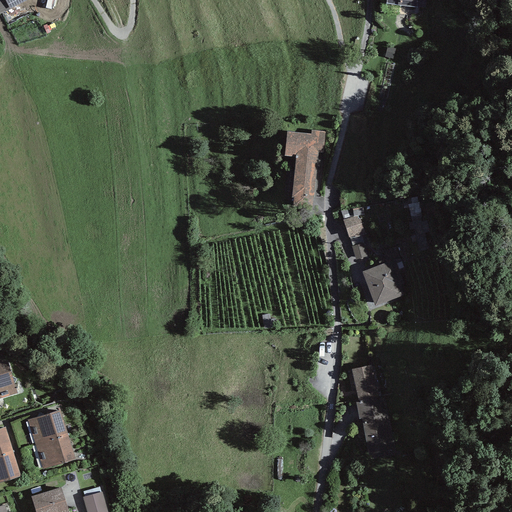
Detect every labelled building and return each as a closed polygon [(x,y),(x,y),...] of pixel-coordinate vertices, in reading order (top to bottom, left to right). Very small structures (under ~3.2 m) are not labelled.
[(0,0),(0,13),(25,0),(0,0)] [(311,135),(286,133),(284,157),(295,159),(291,199),(294,199),(293,207),(313,209),(318,153),(322,153),(324,133),(311,131),(311,135)] [(359,215),(342,221),(349,239),(354,237),(355,238),(366,234),(359,215)] [(363,244),(352,247),(356,260),(367,257),(363,244)] [(379,266),(361,274),(375,307),(403,296),(399,286),(403,285),(397,272),(404,269),(395,247),(382,252),(385,260),(377,263),(379,266)] [(7,359),(0,361),(0,397),(18,392),(7,359)] [(371,363),(351,367),(357,398),(355,399),(358,417),(361,416),(368,454),(395,448),(389,418),(388,419),(386,409),(383,410),(380,396),(378,396),(371,363)] [(60,408),(26,419),(42,467),(75,457),(60,408)] [(5,426),(0,427),(0,479),(19,474),(5,426)] [(69,511),(61,485),(31,494),(36,511),(69,511)] [(107,511),(102,490),(82,496),(86,511),(107,511)]
